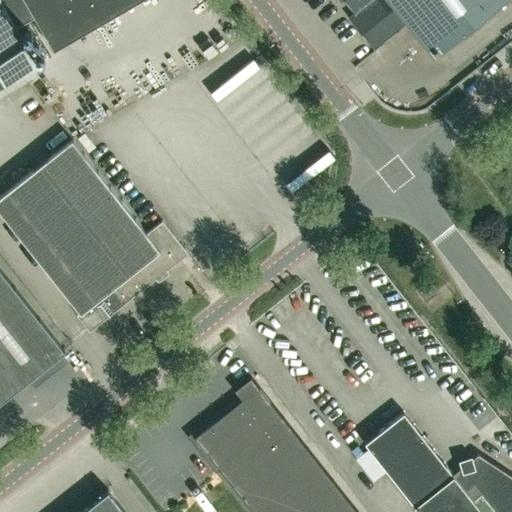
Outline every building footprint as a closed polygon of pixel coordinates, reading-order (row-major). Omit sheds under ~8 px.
[(0,0),(0,81),(38,59),(16,22),(26,16),(34,12),(26,0),(0,0)] [(26,0),(34,12),(54,48),(137,0),(26,0)] [(434,54),(502,0),(347,0),(356,12),(350,17),(373,46),(406,20),(434,54)] [(147,231),(72,137),(0,193),(0,209),(81,311),(77,313),(90,329),(188,251),(162,219),(147,231)] [(0,400),(64,349),(0,267),(0,400)] [(426,299),(437,290),(429,280),(418,289),(426,299)] [(254,511),(358,511),(250,376),(234,389),(241,399),(203,429),(201,445),(254,511)] [(386,470),(419,511),(511,511),(511,476),(478,454),(453,474),(403,411),(364,442),(369,447),(356,458),(373,480),(386,470)] [(126,511),(107,488),(76,511),(126,511)]
